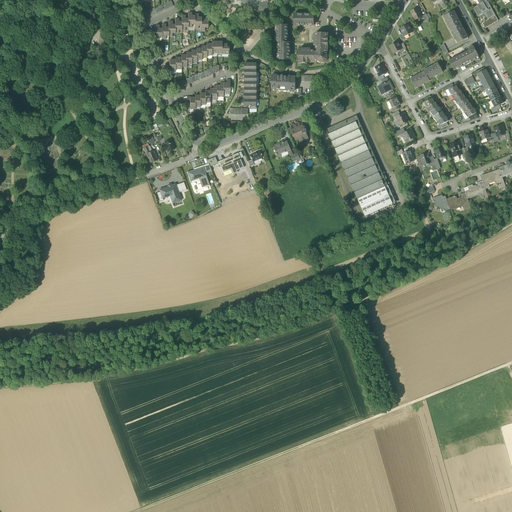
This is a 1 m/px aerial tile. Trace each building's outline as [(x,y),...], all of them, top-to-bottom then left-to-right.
[(264,14),(267,12),(267,7),(268,6),(267,0),(234,0),(236,2),(239,2),(240,1),(240,0),(244,0),(242,3),(245,7),(249,7),(252,4),(253,4),(255,2),(257,4),(256,5),(256,10),(259,10),(259,14),(264,14)] [(491,9),(486,1),(481,4),(474,8),(477,15),(484,11),(489,19),(489,18),(495,15),(491,9)] [(88,7),(94,18),(99,15),(94,4),(88,7)] [(411,12),(415,21),(422,17),(417,8),(411,12)] [(444,16),(458,43),(468,38),(454,11),(444,16)] [(313,25),(314,25),(314,14),(294,14),(294,25),(300,25),(308,25),(313,25)] [(489,18),(490,19),(482,24),(485,29),(498,21),(495,15),(489,18)] [(90,23),(92,29),(98,26),(95,21),(90,23)] [(403,34),(404,37),(405,36),(408,35),(412,33),(408,24),(400,29),(403,34)] [(276,43),(279,43),(287,42),(288,36),(288,32),(288,25),(276,25),(276,26),(277,26),(277,31),(276,31),(276,37),(276,42),(276,43)] [(316,49),(317,49),(326,49),(326,46),(328,46),(328,37),(326,37),(326,33),(315,33),(315,37),(314,37),(314,40),(314,42),(314,46),(316,46),(316,49)] [(290,43),(287,42),(279,43),(279,48),(278,48),(278,54),(279,54),(279,59),(278,59),(278,60),(290,60),(290,53),(290,50),(290,43)] [(390,46),(394,54),(402,50),(399,45),(397,42),(390,46)] [(438,47),(442,55),(448,52),(444,44),(438,47)] [(452,65),(454,71),(461,67),(464,66),(479,58),(473,47),(468,49),(469,50),(465,52),(466,54),(450,62),(452,65)] [(310,61),(314,61),(314,53),(314,51),(310,51),(310,49),(307,49),(307,50),(305,50),(305,49),(302,49),(302,50),(298,50),(298,61),(301,61),(301,63),(310,63),(310,61)] [(327,49),(326,49),(317,49),(317,51),(316,53),(314,53),(314,61),(314,62),(317,62),(317,63),(320,63),(324,63),(327,60),(327,56),(327,53),(327,49)] [(424,71),(425,72),(429,80),(443,72),(438,63),(424,71)] [(382,65),(375,68),(378,74),(380,77),(383,75),(386,73),(382,65)] [(478,74),(480,80),(488,75),(486,70),(478,74)] [(429,81),(429,80),(425,72),(411,79),(415,88),(429,81)] [(290,91),(295,91),(295,77),(290,77),(290,76),(283,76),(282,75),(281,76),(277,76),(277,75),(272,75),(271,89),(276,89),(276,90),(279,90),(281,89),(285,89),(287,90),(290,90),(290,91)] [(491,81),(488,75),(480,80),(483,85),(491,81)] [(466,85),(467,86),(475,82),(472,77),(464,81),(466,85)] [(378,87),(383,95),(393,90),(389,81),(378,87)] [(494,86),(491,81),(483,85),(484,86),(486,90),(494,86)] [(451,95),(452,95),(459,91),(456,86),(454,87),(446,91),(448,96),(451,95)] [(497,91),(494,86),(486,90),(489,95),(497,91)] [(460,91),(459,91),(452,95),(455,99),(456,99),(462,96),(460,91)] [(499,97),(497,91),(489,95),(491,101),(499,97)] [(463,95),(462,96),(456,99),(458,104),(459,103),(466,100),(463,95)] [(393,108),(398,106),(400,105),(396,97),(389,101),(391,105),(392,105),(393,108)] [(503,103),(499,97),(491,101),(495,107),(499,105),(503,103)] [(427,108),(428,107),(434,104),(432,99),(425,102),(427,108)] [(467,99),(466,100),(459,103),(462,108),(463,108),(469,104),(467,99)] [(255,100),(254,100),(244,100),(243,100),(243,102),(242,103),(243,105),(243,106),(249,106),(249,108),(250,109),(255,109),(256,108),(256,107),(256,106),(255,106),(255,100)] [(435,103),(434,104),(428,107),(431,112),(438,108),(435,103)] [(469,104),(463,108),(465,113),(466,112),(473,109),(472,109),(470,104),(469,104)] [(439,108),(438,108),(431,112),(434,116),(435,116),(441,113),(439,108)] [(472,109),(473,109),(466,112),(469,117),(476,113),(473,108),(472,109)] [(442,112),(441,113),(435,116),(437,121),(438,120),(445,117),(442,112)] [(396,117),(397,120),(400,126),(404,124),(404,125),(405,124),(408,122),(403,113),(400,115),(396,117)] [(326,129),(365,216),(368,215),(370,214),(396,203),(357,116),(326,129)] [(446,117),(445,117),(438,120),(441,125),(446,122),(448,122),(446,117)] [(303,125),(297,127),(301,139),(307,136),(303,125)] [(496,133),(497,137),(505,134),(504,132),(502,125),(494,128),(496,133)] [(295,141),(301,139),(297,127),(291,130),(292,134),(295,141)] [(395,133),(397,137),(402,135),(402,134),(405,132),(403,129),(395,133)] [(404,138),(407,142),(415,138),(411,130),(405,132),(402,134),(402,135),(403,137),(404,138)] [(479,132),(481,137),(482,136),(483,140),(489,138),(490,138),(489,135),(487,130),(479,132)] [(472,146),(475,145),(475,143),(472,135),(464,137),(467,148),(472,146)] [(164,143),(165,144),(162,146),(164,151),(167,150),(168,152),(174,150),(171,141),(164,143)] [(273,146),(278,157),(282,156),(281,154),(288,151),(291,150),(287,141),(278,145),(278,144),(273,146)] [(450,145),(454,157),(458,156),(462,155),(460,149),(458,142),(450,145)] [(435,150),(438,159),(439,159),(446,157),(442,148),(435,150)] [(146,155),(149,163),(157,160),(154,151),(150,153),(146,154),(146,155)] [(405,157),(407,163),(414,161),(412,155),(410,151),(405,153),(406,157),(405,157)] [(252,160),(253,162),(262,158),(260,152),(250,156),(252,160)] [(237,171),(244,168),(240,159),(238,153),(232,155),(233,157),(219,163),(223,173),(230,169),(232,174),(232,175),(237,172),(237,171)] [(430,161),(429,158),(427,155),(427,153),(420,156),(420,157),(424,167),(432,164),(431,161),(430,161)] [(290,157),(293,162),(300,159),(298,154),(293,155),(290,157)] [(215,157),(207,160),(209,165),(210,167),(218,164),(215,157)] [(417,159),(421,170),(425,169),(424,167),(420,157),(417,159)] [(437,169),(436,165),(434,160),(433,157),(430,158),(429,158),(430,161),(431,161),(432,164),(433,167),(434,170),(437,169)] [(511,163),(499,168),(500,170),(502,178),(511,174),(511,163)] [(209,165),(203,167),(205,174),(212,172),(210,167),(209,165)] [(187,172),(190,182),(199,179),(206,176),(205,174),(203,167),(187,172)] [(506,187),(502,178),(500,170),(484,176),(485,178),(487,184),(488,183),(488,184),(496,181),(498,185),(496,186),(496,187),(498,186),(499,189),(506,187)] [(206,176),(199,179),(202,188),(209,185),(206,176)] [(481,177),(483,183),(485,189),(489,188),(488,184),(488,183),(487,184),(485,178),(484,176),(481,177)] [(176,186),(178,193),(186,190),(184,183),(176,186)] [(484,199),(484,200),(488,198),(485,189),(482,190),(480,184),(480,183),(477,184),(478,185),(473,187),(472,185),(467,187),(468,187),(469,190),(465,192),(465,193),(467,199),(477,196),(476,194),(481,192),(482,197),(482,198),(482,199),(484,199)] [(169,187),(160,190),(160,192),(163,198),(170,196),(173,203),(177,201),(178,202),(181,201),(180,197),(178,193),(176,186),(175,185),(171,186),(171,187),(169,188),(169,187)] [(444,211),(450,209),(446,199),(445,197),(443,198),(442,196),(432,199),(435,208),(440,206),(440,208),(443,207),(444,210),(443,210),(444,211)] [(455,197),(446,199),(450,209),(460,206),(461,207),(463,207),(465,210),(471,208),(469,202),(464,204),(462,197),(460,198),(461,199),(457,200),(456,196),(455,197)] [(187,216),(190,219),(195,214),(191,211),(187,216)]
